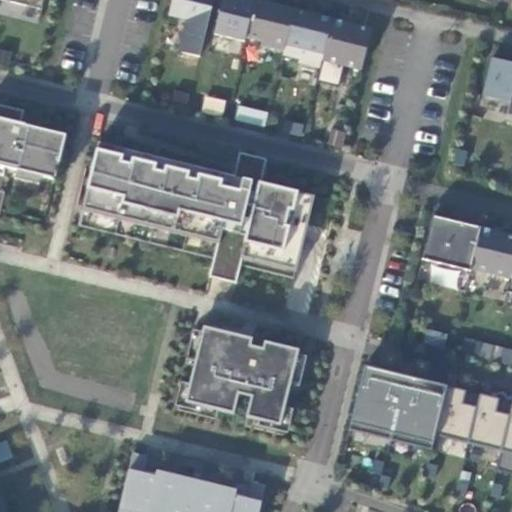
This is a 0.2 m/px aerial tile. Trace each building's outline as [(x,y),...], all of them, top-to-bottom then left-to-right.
[(0,0),(36,8),(37,0),(0,0)] [(207,0),(166,0),(163,13),(182,18),(174,51),(194,56),(207,0)] [(248,0),(216,0),(209,33),(239,41),(240,36),(248,0)] [(288,9),(253,0),(248,0),(240,36),(256,40),(255,44),(277,50),(288,9)] [(327,18),(288,9),(277,50),(276,54),(294,58),(293,62),(314,67),(316,60),(327,18)] [(327,18),(316,60),(355,69),(365,27),(327,18)] [(511,63),(486,57),(477,95),(504,101),(501,113),(511,115),(511,63)] [(18,110),(0,105),(0,166),(50,178),(61,134),(15,123),(18,110)] [(263,125),(266,112),(238,106),(235,119),(263,125)] [(255,181),(260,158),(235,152),(229,175),(93,142),(73,224),(208,258),(204,276),(231,282),(235,264),(288,277),(309,195),(255,181)] [(475,226),(427,215),(416,258),(465,270),(475,226)] [(511,243),(511,235),(475,226),(465,270),(504,277),(511,243)] [(511,243),(504,277),(501,291),(511,293),(511,243)] [(228,413),(233,393),(245,396),(240,416),(274,424),(293,348),(258,339),(256,346),(245,343),(242,343),(241,348),(231,346),(234,335),(200,327),(201,326),(198,325),(179,401),(228,413)] [(358,365),(343,428),(361,433),(362,427),(384,432),(383,438),(386,439),(387,433),(409,438),(408,444),(426,448),(429,433),(448,438),(449,433),(462,436),(461,441),(481,446),(482,441),(495,444),(493,450),(511,453),(511,415),(505,414),(508,401),(507,401),(505,406),(483,401),(481,408),(472,406),(475,393),(474,393),(473,398),(451,392),(449,400),(439,398),(442,385),(440,385),(439,387),(424,384),(425,381),(406,376),(398,408),(386,406),(394,373),(375,368),(374,372),(359,368),(360,365),(358,365)] [(142,455),(128,451),(112,511),(253,511),(260,484),(246,480),(242,497),(138,471),(142,455)]
